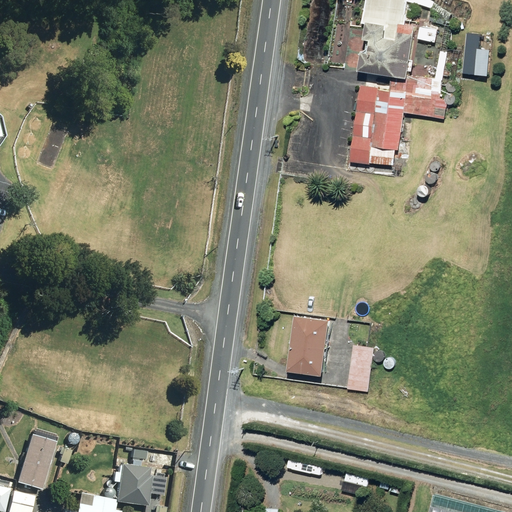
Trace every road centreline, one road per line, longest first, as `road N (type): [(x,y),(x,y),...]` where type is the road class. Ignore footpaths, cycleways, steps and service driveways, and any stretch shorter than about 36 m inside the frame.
road 1 (tertiary): [(263,0),(196,511)]
road 2 (unknown): [(210,412),(511,500)]
road 3 (unknown): [(214,378),(511,462)]
